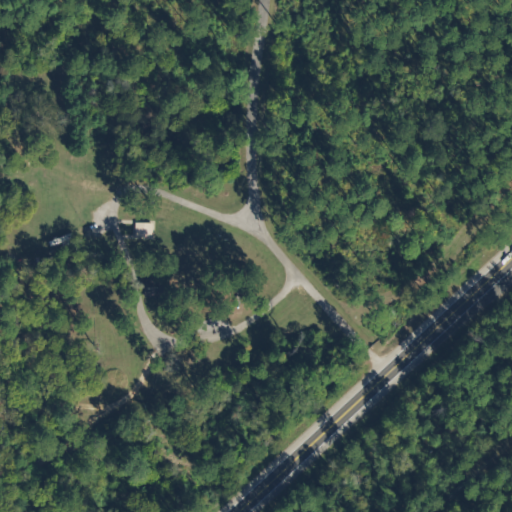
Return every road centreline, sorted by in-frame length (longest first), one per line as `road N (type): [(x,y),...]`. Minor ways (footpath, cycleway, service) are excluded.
road 1 (residential): [(262,0),(255,205),(275,248),(387,373)]
road 2 (trunk): [(237,511),(511,258)]
